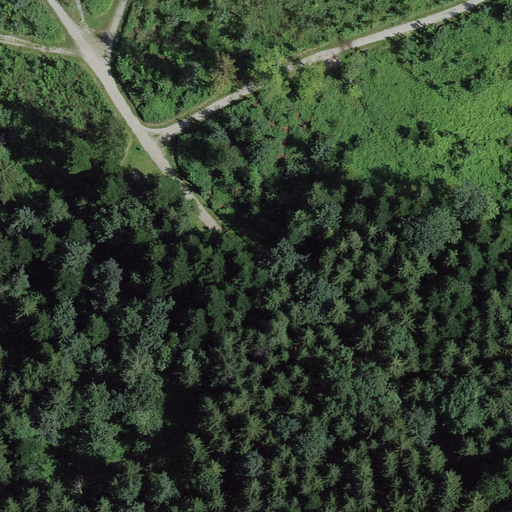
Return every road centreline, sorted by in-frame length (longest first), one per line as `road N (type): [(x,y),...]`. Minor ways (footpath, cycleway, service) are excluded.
road 1 (track): [(511,392),(484,400),(404,391),(306,331),(144,147),(94,54),(0,35)]
road 2 (track): [(404,391),(313,401),(25,500),(0,496)]
road 3 (track): [(144,147),(299,63),(478,0)]
road 4 (track): [(404,391),(447,435),(477,511)]
